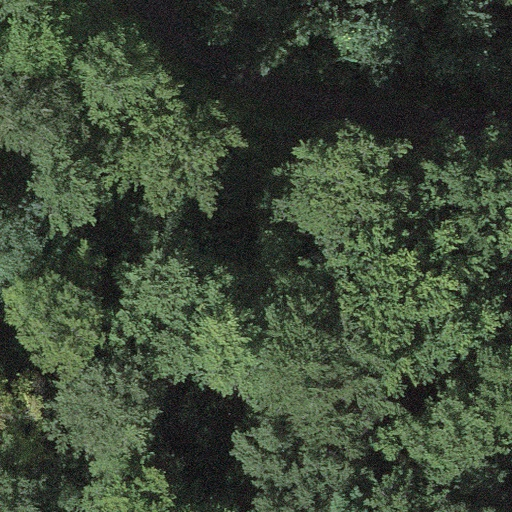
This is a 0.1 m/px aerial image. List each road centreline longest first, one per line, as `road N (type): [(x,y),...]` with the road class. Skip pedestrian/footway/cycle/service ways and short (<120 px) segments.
road 1 (track): [(511,127),(322,105),(199,51),(149,0)]
road 2 (track): [(240,511),(300,451),(511,280)]
